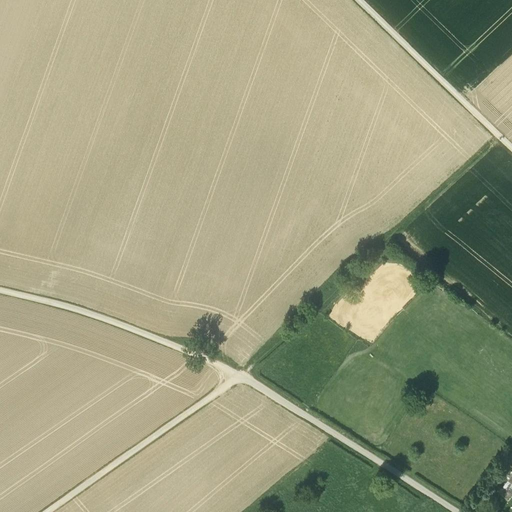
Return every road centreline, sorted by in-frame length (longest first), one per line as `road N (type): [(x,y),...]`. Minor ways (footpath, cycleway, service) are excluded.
road 1 (track): [(500,138),(239,376),(45,511)]
road 2 (track): [(454,511),(239,376),(80,311),(0,292)]
road 3 (track): [(511,150),(357,0)]
